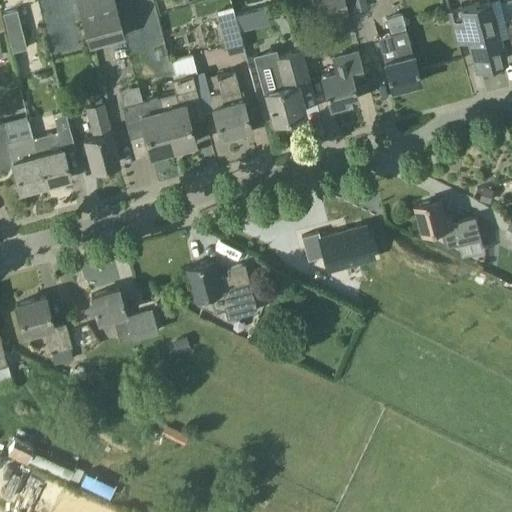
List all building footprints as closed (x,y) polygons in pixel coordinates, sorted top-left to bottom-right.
[(124,36),(115,5),(113,0),(77,0),(90,45),(124,36)] [(343,0),(315,0),(318,8),(344,1),(343,0)] [(366,7),(363,0),(351,0),(354,11),(366,7)] [(488,0),(486,0),(462,7),(463,12),(451,15),(458,40),(469,37),(477,67),(505,59),(488,0)] [(265,7),(236,14),(240,29),(268,22),(265,7)] [(17,8),(2,12),(12,51),(27,47),(17,8)] [(385,17),(389,33),(406,28),(402,12),(385,17)] [(242,43),(238,25),(235,14),(228,16),(218,19),(225,48),(242,43)] [(413,53),(406,28),(389,33),(377,36),(384,61),(391,89),(421,81),(414,53),(413,53)] [(271,57),(279,87),(266,91),(274,121),(301,113),(297,97),(300,96),(295,77),(308,74),(301,48),(271,57)] [(330,106),(358,98),(354,82),(366,79),(358,50),(333,57),(336,70),(321,74),(330,106)] [(190,54),(170,60),(175,78),(192,73),(195,73),(190,54)] [(221,135),(250,127),(242,98),(234,70),(217,74),(216,74),(220,91),(209,94),(204,72),(192,75),(202,111),(214,108),(221,135)] [(159,96),(173,148),(195,142),(189,118),(203,114),(202,111),(192,75),(192,73),(175,78),(171,79),(175,92),(159,96)] [(65,114),(66,116),(72,140),(85,137),(93,169),(119,162),(110,130),(106,117),(99,92),(83,96),(86,109),(65,114)] [(173,148),(159,96),(122,106),(129,134),(144,130),(151,154),(173,148)] [(28,119),(45,182),(70,175),(61,143),(72,140),(66,116),(54,119),(59,135),(44,139),(38,116),(28,119)] [(20,189),(45,182),(28,119),(17,122),(23,142),(8,146),(8,145),(8,144),(2,121),(0,121),(0,166),(13,163),(20,189)] [(494,189),(484,186),(481,200),(491,203),(494,189)] [(448,249),(484,240),(477,217),(454,223),(450,210),(446,211),(442,197),(417,204),(425,232),(442,228),(448,249)] [(373,257),(364,225),(319,237),(318,231),(300,236),(307,260),(323,255),(327,270),(373,257)] [(253,295),(245,263),(227,267),(229,273),(217,276),(213,259),(187,266),(195,298),(196,298),(197,303),(216,311),(240,305),(238,300),(253,295)] [(152,308),(127,316),(125,312),(126,311),(118,286),(91,294),(99,319),(112,315),(120,341),(159,329),(152,308)] [(51,352),(54,364),(73,358),(70,347),(72,346),(66,325),(54,329),(45,295),(16,303),(24,333),(44,327),(51,352)] [(177,353),(190,348),(186,336),(173,340),(177,353)] [(184,445),(188,435),(165,424),(160,433),(184,445)] [(36,438),(15,428),(11,436),(13,438),(7,451),(26,460),(36,438)]
